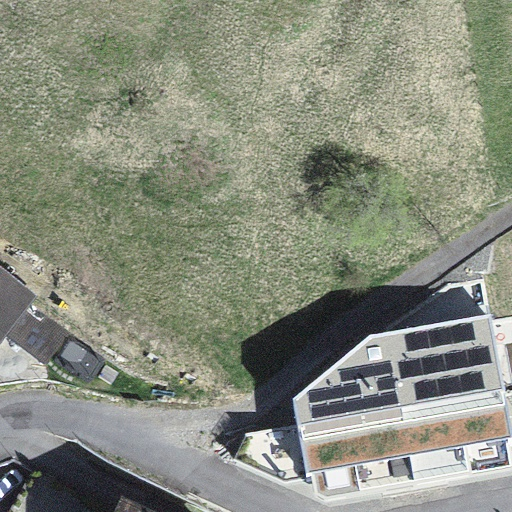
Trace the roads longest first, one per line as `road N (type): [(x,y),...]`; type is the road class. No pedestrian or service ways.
road 1 (residential): [(2,423),(71,410),(224,421),(272,399),(511,222)]
road 2 (residential): [(2,423),(168,511)]
